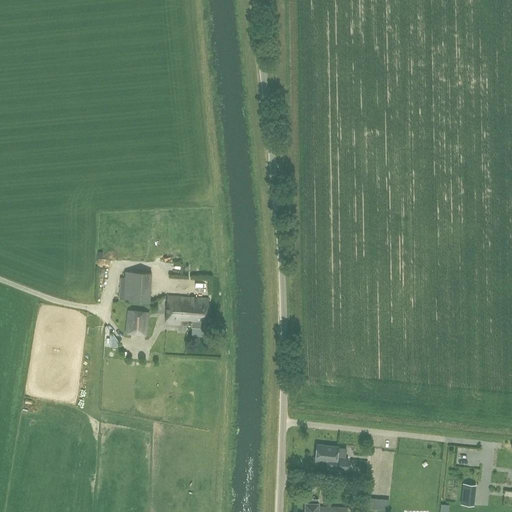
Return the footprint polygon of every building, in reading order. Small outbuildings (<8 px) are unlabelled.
[(126,271),(124,300),(149,302),(151,273),(126,271)] [(209,298),(168,296),(169,295),(167,295),(166,323),(167,323),(192,325),(192,327),(207,328),(209,298)] [(147,335),(148,312),(128,310),(126,333),(147,335)] [(316,444),(315,461),(327,462),(326,469),(346,471),(347,458),(337,457),(338,446),(316,444)] [(475,485),(463,484),(462,497),(474,499),(475,485)] [(305,503),(304,511),(346,511),(346,507),(319,507),(319,503),(318,503),(318,499),(306,499),(306,503),(305,503)]
